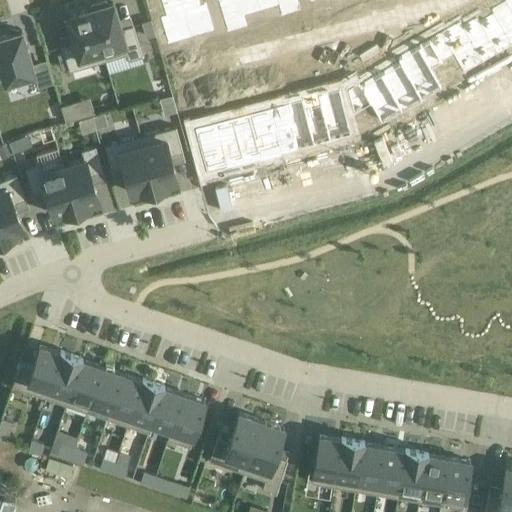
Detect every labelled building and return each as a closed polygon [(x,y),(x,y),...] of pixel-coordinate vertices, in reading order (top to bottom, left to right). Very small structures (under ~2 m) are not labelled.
[(92,8),(89,9),(105,59),(126,53),(128,59),(142,55),(133,24),(120,28),(118,18),(113,2),(106,3),(106,0),(91,5),(92,8)] [(179,0),(159,0),(163,14),(158,16),(164,37),(188,30),(179,0)] [(199,0),(179,0),(188,30),(213,22),(207,1),(201,3),(199,0)] [(217,0),(226,28),(246,22),(241,7),(258,2),(257,0),(217,0)] [(257,0),(258,2),(264,0),(276,0),(280,11),(299,5),(297,0),(257,0)] [(511,11),(507,3),(492,11),(511,45),(511,11)] [(74,42),(62,45),(69,70),(105,59),(89,9),(66,16),(71,32),(74,42)] [(511,45),(492,11),(478,20),(499,56),(511,47),(511,45)] [(478,20),(463,28),(484,64),(499,56),(478,20)] [(355,21),(343,25),(346,35),(358,30),(355,21)] [(377,21),(365,27),(370,36),(382,29),(377,21)] [(343,25),(331,30),(334,40),(346,35),(343,25)] [(441,32),(429,39),(442,61),(452,55),(463,76),(484,64),(463,28),(445,38),(441,32)] [(11,33),(0,36),(0,68),(4,83),(34,74),(35,74),(32,63),(30,57),(31,57),(27,46),(23,34),(12,37),(11,33)] [(421,53),(402,64),(423,100),(424,100),(424,99),(444,87),(432,67),(442,61),(429,39),(417,46),(421,53)] [(320,53),(308,56),(311,66),(323,62),(320,53)] [(308,56),(298,59),(301,68),(311,66),(308,56)] [(285,62),(275,65),(278,74),(288,72),(285,62)] [(213,64),(200,68),(203,77),(215,74),(213,64)] [(402,64),(382,75),(403,112),(423,100),(402,64)] [(275,65),(266,67),(268,77),(278,74),(275,65)] [(200,68),(188,71),(190,81),(203,77),(200,68)] [(259,69),(246,72),(249,82),(262,79),(259,69)] [(359,79),(346,86),(353,112),(369,103),(381,123),(401,112),(402,113),(403,112),(382,75),(363,86),(359,79)] [(232,76),(222,79),(225,89),(235,86),(232,76)] [(222,79),(212,81),(215,91),(225,89),(222,79)] [(187,81),(174,85),(177,94),(189,91),(187,81)] [(343,94),(319,100),(330,140),(353,134),(343,94)] [(171,95),(159,98),(164,114),(176,111),(171,95)] [(319,100),(303,104),(314,144),(330,140),(319,100)] [(65,121),(72,119),(68,103),(61,105),(65,121)] [(303,104),(287,108),(298,148),(314,144),(303,104)] [(287,108),(271,113),(281,153),(298,148),(287,108)] [(104,112),(92,115),(96,127),(107,124),(104,112)] [(271,113),(250,118),(261,158),(261,159),(282,154),(281,153),(271,113)] [(250,118),(234,123),(244,163),(261,158),(250,118)] [(234,123),(217,127),(228,167),(244,163),(234,123)] [(163,136),(142,142),(155,190),(170,186),(169,184),(179,181),(172,153),(182,150),(175,125),(161,129),(163,136)] [(217,127),(194,133),(205,173),(228,167),(217,127)] [(28,146),(23,135),(8,141),(13,152),(28,146)] [(129,194),(139,192),(140,194),(155,190),(142,142),(121,147),(119,140),(104,144),(111,169),(122,166),(129,194)] [(8,142),(0,145),(0,156),(0,157),(12,152),(8,142)] [(83,156),(62,163),(77,210),(92,206),(91,204),(101,200),(92,173),(103,170),(95,145),(81,149),(83,156)] [(52,216),(62,213),(63,215),(77,210),(62,163),(41,170),(39,163),(25,167),(33,192),(43,189),(52,216)] [(5,186),(0,187),(0,232),(3,240),(18,234),(17,232),(26,228),(15,201),(26,197),(16,173),(2,179),(5,186)] [(60,351),(40,344),(32,365),(20,361),(12,385),(45,397),(60,351)] [(60,350),(60,351),(45,397),(66,403),(81,358),(82,359),(83,358),(60,350)] [(88,406),(101,365),(82,359),(81,358),(66,403),(87,411),(89,406),(88,406)] [(108,413),(122,372),(101,365),(88,406),(89,406),(107,412),(108,413)] [(108,413),(107,412),(106,417),(127,424),(142,379),(122,372),(108,413)] [(149,432),(150,427),(149,427),(163,386),(164,386),(164,385),(142,378),(142,379),(127,424),(149,432)] [(149,427),(150,427),(169,433),(183,393),(164,386),(163,386),(149,427)] [(169,433),(167,438),(190,446),(205,400),(183,393),(169,433)] [(243,471),(261,419),(239,412),(229,439),(217,435),(209,459),(243,471)] [(284,427),(261,419),(243,471),(265,479),(262,488),(276,492),(287,459),(275,455),(284,427)] [(312,481),(333,485),(341,438),(320,434),(312,481)] [(18,435),(15,444),(28,448),(31,439),(18,435)] [(362,442),(364,442),(364,441),(341,437),(341,438),(333,485),(354,489),(362,442)] [(31,439),(28,448),(40,453),(43,443),(31,439)] [(384,445),(364,442),(362,442),(354,489),(376,492),(384,445)] [(62,443),(59,452),(70,456),(74,447),(62,443)] [(384,445),(376,492),(397,496),(405,449),(384,445)] [(86,451),(74,447),(70,456),(83,461),(86,451)] [(426,453),(428,453),(428,452),(405,448),(405,449),(397,496),(418,500),(426,453)] [(447,456),(428,453),(426,453),(418,500),(439,504),(447,456)] [(447,456),(439,504),(462,508),(471,460),(447,456)] [(103,457),(100,466),(111,470),(115,461),(103,457)] [(111,470),(124,474),(127,465),(115,461),(111,470)] [(484,511),(511,511),(511,467),(505,466),(500,495),(488,493),(484,511)] [(152,484),(155,475),(144,470),(140,480),(152,484)] [(152,484),(165,488),(168,479),(155,475),(152,484)] [(0,511),(9,511),(14,499),(10,497),(14,484),(0,479),(0,511)] [(197,491),(194,499),(202,502),(205,494),(197,491)]
